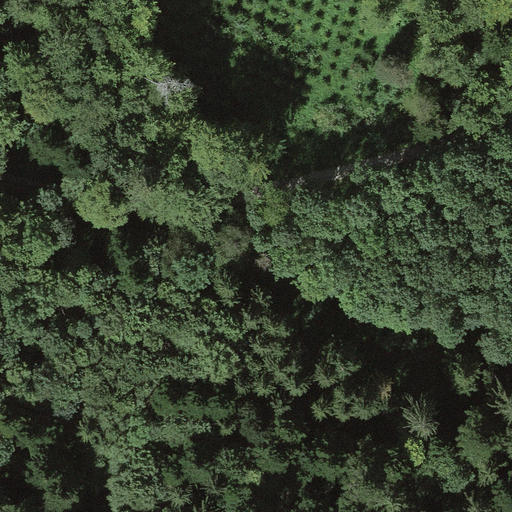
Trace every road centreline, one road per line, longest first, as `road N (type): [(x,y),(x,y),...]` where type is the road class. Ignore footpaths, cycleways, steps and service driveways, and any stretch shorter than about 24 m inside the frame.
road 1 (track): [(0,174),(152,213),(252,262),(511,351)]
road 2 (track): [(152,213),(290,186),(511,121)]
